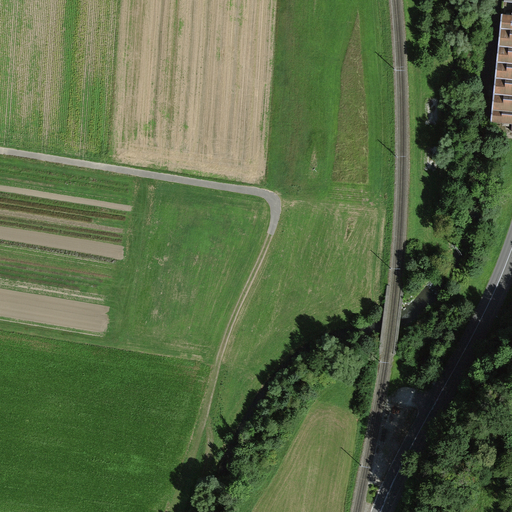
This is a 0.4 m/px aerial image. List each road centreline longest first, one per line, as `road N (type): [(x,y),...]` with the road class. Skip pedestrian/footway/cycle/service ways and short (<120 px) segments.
road 1 (track): [(230,323),(271,223),(271,201),(0,151)]
road 2 (secondary): [(380,511),(511,246)]
